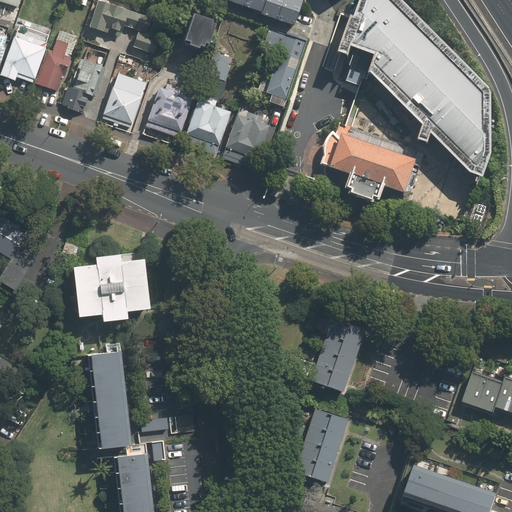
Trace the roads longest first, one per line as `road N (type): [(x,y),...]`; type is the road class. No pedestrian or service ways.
road 1 (secondary): [(511,295),(405,283),(246,223)]
road 2 (secondary): [(240,496),(226,302),(246,223)]
road 3 (secondary): [(246,223),(437,262),(511,265)]
road 4 (secondary): [(0,135),(246,223)]
road 5 (motorway): [(511,111),(452,0)]
